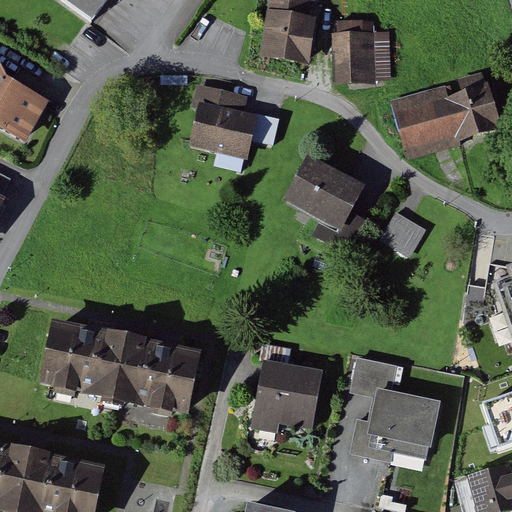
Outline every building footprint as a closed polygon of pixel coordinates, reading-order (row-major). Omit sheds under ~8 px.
[(71,0),(101,21),(116,0),(71,0)] [(319,0),(276,0),(267,56),(310,62),(319,0)] [(378,32),(339,34),(341,78),(381,76),(378,32)] [(0,71),(0,126),(30,144),(54,102),(0,71)] [(492,75),(397,101),(413,159),(508,133),(492,75)] [(209,87),(195,147),(253,160),(263,115),(250,112),(254,97),(209,87)] [(372,185),(315,155),(291,200),(327,219),(319,235),(355,254),(373,221),(357,213),(372,185)] [(0,221),(10,203),(0,197),(0,221)] [(432,230),(401,214),(384,245),(415,261),(432,230)] [(203,351),(59,320),(46,378),(190,409),(203,351)] [(382,511),(453,511),(472,374),(417,366),(357,358),(344,452),(390,459),(382,511)] [(331,372),(270,361),(259,421),(319,433),(331,372)] [(511,404),(496,410),(511,457),(511,404)] [(98,511),(108,470),(0,446),(0,507),(22,511),(98,511)] [(511,466),(472,477),(481,511),(504,511),(511,510),(511,466)]
